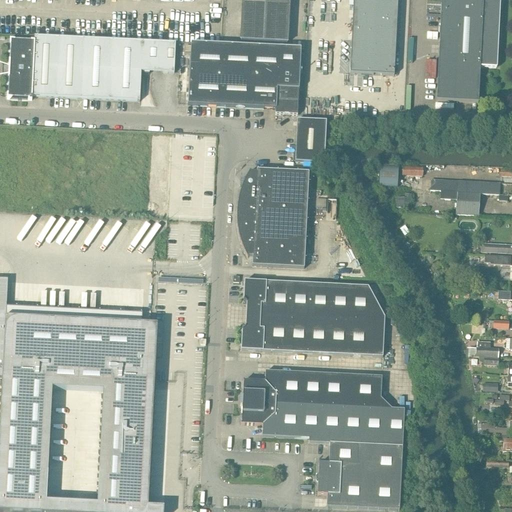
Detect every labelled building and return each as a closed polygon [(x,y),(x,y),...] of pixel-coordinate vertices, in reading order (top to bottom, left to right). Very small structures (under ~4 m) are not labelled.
[(242,0),(242,10),(265,12),(266,1),(249,0),(242,0)] [(397,0),(353,0),(349,75),(394,77),(397,0)] [(495,69),(496,69),(496,68),(499,0),(454,0),(454,3),(441,2),(436,102),(478,104),(479,68),(495,69)] [(265,12),(288,13),(289,2),(266,1),(265,12)] [(241,21),(264,22),(265,12),(242,10),(241,21)] [(264,22),(288,23),(288,13),(265,12),(264,22)] [(241,31),(264,33),(264,22),(241,21),(241,31)] [(264,33),(287,34),(288,23),(264,22),(264,33)] [(240,42),(263,43),(264,33),(241,31),(240,42)] [(263,43),(287,45),(287,34),(264,33),(263,43)] [(174,74),(175,44),(34,37),(34,42),(10,41),(7,100),(31,101),(32,97),(139,103),(141,73),(174,74)] [(191,45),(188,107),(275,111),(275,116),(297,117),(300,50),(191,45)] [(326,122),(297,121),(295,163),(324,165),(326,122)] [(10,140),(10,147),(29,148),(30,140),(10,140)] [(401,176),(422,178),(423,170),(402,168),(401,176)] [(304,270),(308,176),(308,174),(256,171),(256,174),(250,173),(250,172),(247,176),(246,179),(245,181),(240,181),(240,188),(242,188),(241,191),(239,196),(238,199),(238,201),(237,206),(237,209),(236,212),(236,214),(236,219),(236,222),(236,225),(237,230),(238,235),(239,240),(240,243),(242,247),(244,252),(246,257),(247,259),(248,259),(247,258),(252,258),(252,268),(304,270)] [(456,193),(458,194),(479,195),(499,196),(500,185),(440,182),(440,181),(430,181),(430,192),(440,192),(440,193),(456,193)] [(456,193),(440,193),(440,200),(456,201),(456,193)] [(479,195),(457,194),(456,216),(478,217),(479,195)] [(398,199),(397,208),(410,208),(410,200),(413,200),(413,196),(411,196),(411,195),(405,195),(405,199),(398,199)] [(511,254),(511,246),(497,246),(481,245),(480,253),(511,254)] [(484,256),(484,264),(490,265),(490,266),(510,267),(510,258),(484,256)] [(0,378),(2,379),(0,409),(0,511),(163,511),(163,509),(147,508),(150,456),(154,373),(157,327),(142,326),(142,315),(120,314),(27,309),(5,308),(6,281),(0,280),(0,378)] [(258,318),(384,323),(384,319),(368,289),(244,282),(243,305),(259,306),(258,318)] [(384,323),(258,318),(257,330),(241,330),(240,352),(382,359),(384,323)] [(476,343),(476,350),(472,350),(472,357),(478,357),(478,358),(494,359),(494,358),(498,358),(498,350),(489,349),(489,344),(476,343)] [(494,359),(478,358),(478,362),(483,362),(483,367),(498,368),(498,360),(494,360),(494,359)] [(240,399),(240,403),(380,410),(381,379),(265,373),(265,383),(243,382),(242,399),(240,399)] [(482,393),(497,394),(497,385),(483,385),(482,393)] [(509,397),(499,397),(499,402),(494,401),(494,406),(503,406),(504,402),(509,402),(509,397)] [(240,403),(240,405),(240,409),(242,409),(241,426),(262,427),(262,438),(309,440),(308,444),(329,445),(329,446),(402,449),(404,412),(380,410),(240,403)] [(499,436),(507,436),(507,429),(495,428),(495,425),(484,425),(484,426),(481,426),(478,425),(477,436),(481,436),(487,437),(487,436),(499,436)] [(511,452),(511,436),(507,436),(499,436),(499,442),(504,442),(503,452),(511,452)] [(398,511),(402,449),(329,446),(328,465),(318,465),(318,477),(316,478),(315,479),(315,481),(316,482),(317,483),(317,496),(327,496),(326,508),(394,511),(398,511)]
